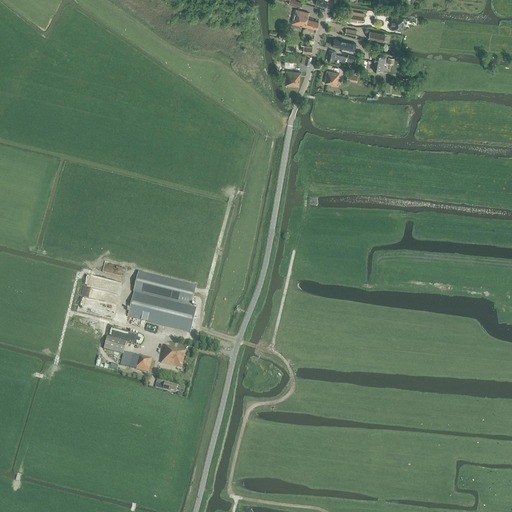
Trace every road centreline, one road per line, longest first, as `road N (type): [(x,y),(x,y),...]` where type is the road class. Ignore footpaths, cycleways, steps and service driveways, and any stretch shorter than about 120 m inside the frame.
road 1 (tertiary): [(194,511),(264,270),(291,118),(330,0)]
road 2 (track): [(257,347),(286,362),(292,389),(286,399),(248,409),(229,490),(325,511)]
